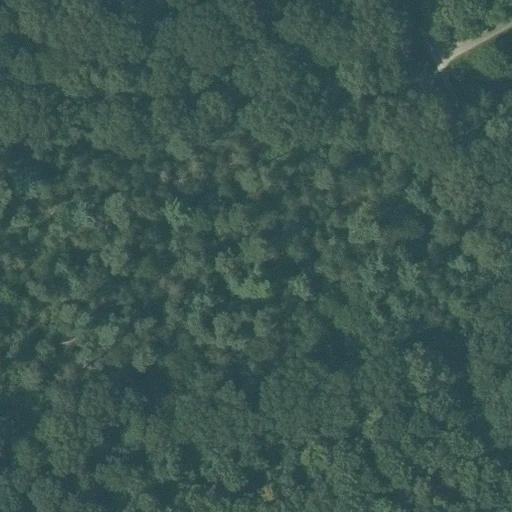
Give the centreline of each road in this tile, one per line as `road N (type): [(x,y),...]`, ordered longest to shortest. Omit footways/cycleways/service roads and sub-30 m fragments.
road 1 (track): [(0,36),(108,68),(422,62)]
road 2 (unclassified): [(422,62),(511,243)]
